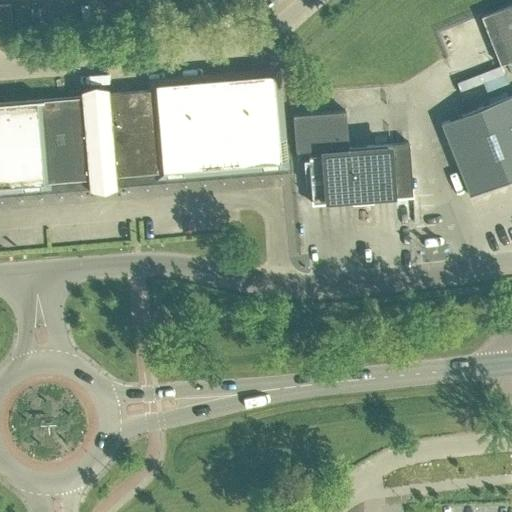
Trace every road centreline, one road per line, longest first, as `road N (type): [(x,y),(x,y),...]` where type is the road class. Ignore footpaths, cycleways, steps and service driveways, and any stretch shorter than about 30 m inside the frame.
road 1 (primary): [(105,409),(511,362)]
road 2 (residential): [(281,284),(274,199),(0,220)]
road 3 (residential): [(0,68),(232,47),(306,0)]
road 4 (residential): [(281,284),(156,262),(37,271)]
road 5 (residential): [(511,256),(281,284)]
